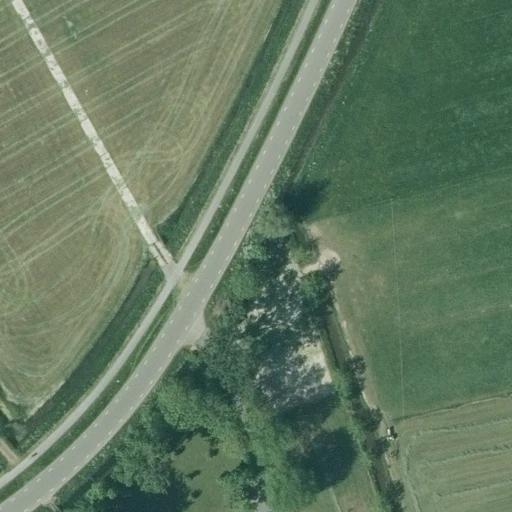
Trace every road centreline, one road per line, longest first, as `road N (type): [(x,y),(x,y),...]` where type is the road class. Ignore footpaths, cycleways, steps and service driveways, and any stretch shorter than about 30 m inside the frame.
road 1 (tertiary): [(193,302),(345,0)]
road 2 (track): [(173,278),(14,0)]
road 3 (tertiary): [(15,511),(74,465),(193,302)]
